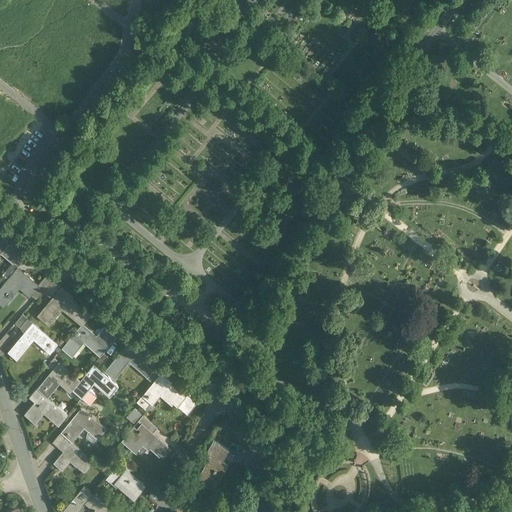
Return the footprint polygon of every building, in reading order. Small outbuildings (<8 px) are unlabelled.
[(21,253),(0,235),(0,251),(12,262),(13,263),(21,253)] [(21,253),(13,263),(12,262),(6,269),(12,274),(18,267),(26,257),(21,253)] [(18,267),(12,274),(0,288),(0,302),(2,305),(10,295),(12,297),(13,296),(11,294),(19,284),(31,294),(39,285),(39,284),(18,267)] [(47,274),(39,284),(39,285),(31,294),(36,298),(44,288),(52,279),(47,274)] [(52,279),(44,288),(54,296),(62,287),(52,279)] [(91,313),(67,294),(68,292),(62,287),(54,296),(39,314),(49,323),(62,307),(82,323),(83,323),(91,313)] [(23,314),(15,323),(20,328),(28,318),(23,314)] [(33,322),(8,352),(17,360),(34,339),(50,353),(58,343),(33,322)] [(97,335),(83,323),(82,323),(62,347),(72,356),(84,341),(94,350),(110,331),(104,326),(99,332),(98,332),(97,333),(98,334),(97,335)] [(110,331),(94,350),(100,355),(103,352),(116,336),(110,331)] [(156,366),(128,342),(105,370),(114,377),(129,360),(147,375),(149,373),(149,374),(156,366)] [(100,355),(93,364),(99,368),(108,357),(103,352),(100,355)] [(54,357),(46,366),(51,370),(59,361),(54,357)] [(51,370),(37,387),(43,392),(48,396),(62,379),(73,388),(80,379),(59,361),(51,370)] [(80,379),(73,388),(82,396),(94,381),(110,395),(118,385),(99,368),(93,364),(80,379)] [(156,366),(149,374),(149,373),(147,375),(146,376),(153,381),(160,372),(162,370),(156,366)] [(186,394),(160,372),(153,381),(137,400),(146,407),(160,390),(178,404),(186,394)] [(37,387),(29,396),(35,401),(43,392),(37,387)] [(48,396),(43,392),(35,401),(24,413),(34,421),(44,408),(60,422),(68,413),(48,396)] [(196,403),(186,394),(178,404),(188,413),(196,403)] [(134,404),(125,413),(133,421),(142,412),(134,404)] [(107,426),(82,405),(61,430),(66,435),(72,439),(84,424),(99,436),(107,426)] [(153,422),(143,413),(138,419),(141,422),(149,427),(153,422)] [(149,427),(141,422),(138,419),(122,439),(131,446),(140,437),(160,453),(168,443),(149,427)] [(61,430),(53,440),(58,445),(66,435),(61,430)] [(66,435),(58,445),(63,449),(72,439),(66,435)] [(213,438),(206,451),(210,453),(197,477),(213,486),(228,463),(222,459),(225,453),(215,447),(218,441),(213,438)] [(94,458),(72,439),(63,449),(53,461),(61,467),(71,456),(85,468),(94,458)] [(228,447),(218,441),(215,447),(225,453),(228,447)] [(133,465),(123,456),(118,462),(129,471),(133,465)] [(129,471),(118,462),(106,476),(117,484),(120,480),(137,493),(144,484),(129,471)] [(111,506),(84,483),(60,511),(75,511),(85,501),(97,511),(105,511),(106,511),(111,506)] [(231,498),(218,502),(221,511),(226,511),(235,510),(231,498)]
